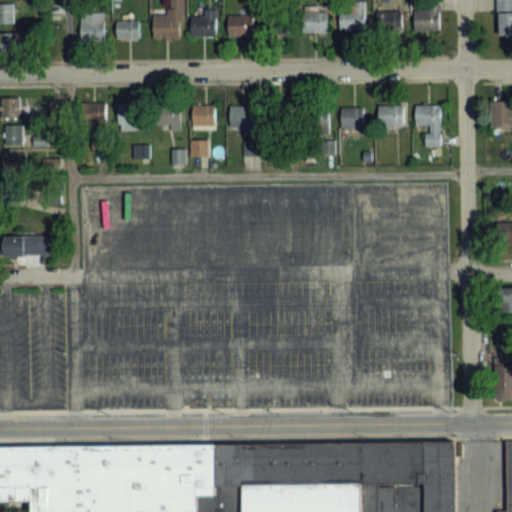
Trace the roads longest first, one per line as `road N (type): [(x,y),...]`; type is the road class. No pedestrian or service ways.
road 1 (residential): [(0,74),(511,65)]
road 2 (tertiary): [(0,425),(511,419)]
road 3 (residential): [(468,270),(0,276)]
road 4 (residential): [(471,420),(463,0)]
